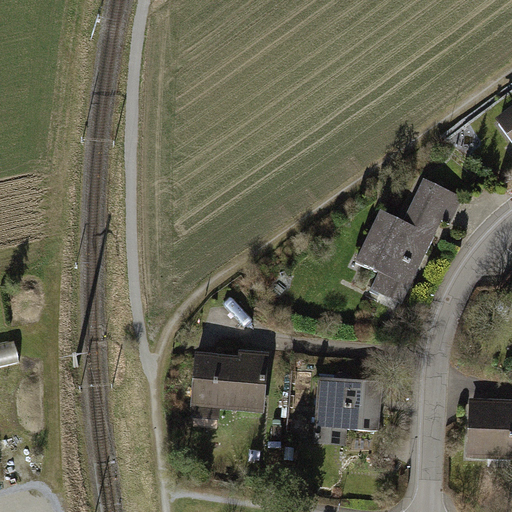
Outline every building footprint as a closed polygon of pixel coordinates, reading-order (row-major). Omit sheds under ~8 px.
[(511,112),(496,124),(511,146),(511,112)] [(464,204),(418,183),(408,205),(412,207),(403,226),(378,214),(354,265),(380,277),(372,293),(393,303),(387,316),(404,324),(413,303),(407,300),(442,224),(453,229),(464,204)] [(18,342),(0,345),(0,372),(23,368),(18,342)] [(239,360),(196,357),(191,428),(219,430),(221,412),(264,415),(269,355),(239,353),(239,360)] [(337,383),(320,382),(317,448),(349,449),(349,431),(382,432),(385,385),(352,383),(352,376),(337,376),(337,383)] [(501,403),(472,402),(469,460),(511,462),(511,392),(501,392),(501,403)]
